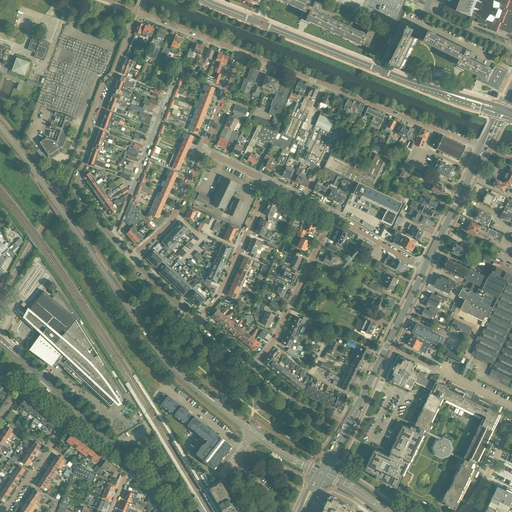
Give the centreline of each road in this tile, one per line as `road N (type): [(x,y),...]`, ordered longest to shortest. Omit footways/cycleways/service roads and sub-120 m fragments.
road 1 (residential): [(76,185),(139,17),(240,52)]
road 2 (residential): [(484,147),(240,52)]
road 3 (tertiary): [(323,474),(425,268)]
road 4 (secondary): [(132,313),(0,127)]
road 5 (tertiary): [(407,81),(204,0)]
road 6 (secondary): [(254,432),(174,369),(132,313)]
road 7 (residential): [(254,366),(331,216)]
road 8 (residential): [(197,321),(220,292),(268,182)]
road 9 (residential): [(129,257),(171,222),(202,149)]
road 10 (unknown): [(321,83),(308,134),(322,160),(305,202)]
